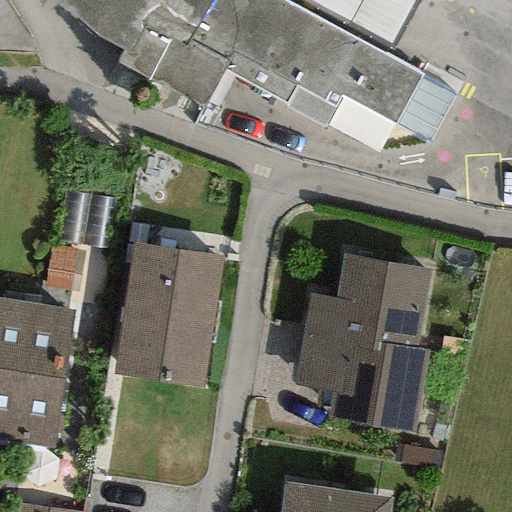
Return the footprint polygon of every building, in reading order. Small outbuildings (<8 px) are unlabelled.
[(53,0),(68,28),(202,100),(221,65),(399,161),(425,158),(439,144),(460,100),(384,64),(405,21),(416,0),(53,0)] [(224,263),(131,245),(106,373),(200,390),(224,263)] [(419,272),(336,259),(329,302),(302,298),(288,384),(320,389),(315,416),(406,431),(420,338),(409,336),(419,272)] [(74,314),(0,302),(0,437),(54,446),(74,314)] [(387,511),(389,501),(288,485),(283,511),(387,511)]
